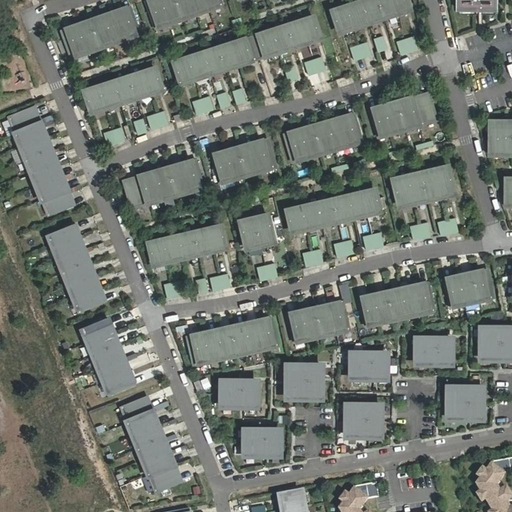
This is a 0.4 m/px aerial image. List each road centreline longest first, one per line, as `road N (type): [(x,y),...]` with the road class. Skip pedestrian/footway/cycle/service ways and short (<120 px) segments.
road 1 (residential): [(511,433),(218,486),(150,315)]
road 2 (residential): [(445,58),(90,169)]
road 3 (residential): [(499,242),(403,255),(248,299),(150,315)]
road 4 (residential): [(499,242),(445,58)]
road 5 (residential): [(28,15),(90,169)]
road 6 (residential): [(90,169),(150,315)]
